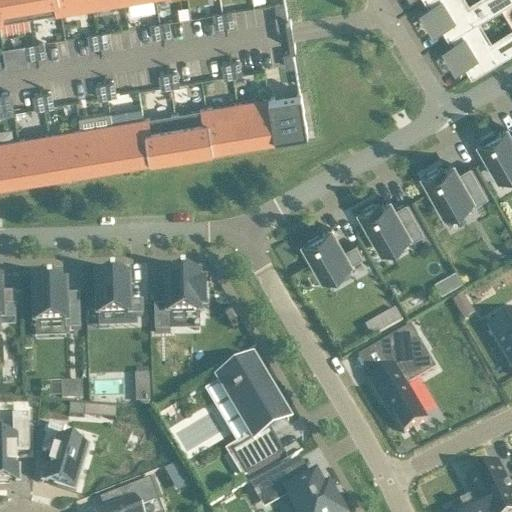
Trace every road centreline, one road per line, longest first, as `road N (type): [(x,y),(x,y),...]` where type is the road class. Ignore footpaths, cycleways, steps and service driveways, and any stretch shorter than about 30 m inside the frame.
road 1 (residential): [(387,15),(0,80)]
road 2 (unclassified): [(239,230),(387,479)]
road 3 (unclassified): [(449,111),(239,230)]
road 4 (unclassified): [(239,230),(0,238)]
road 5 (unclassified): [(511,416),(387,479)]
